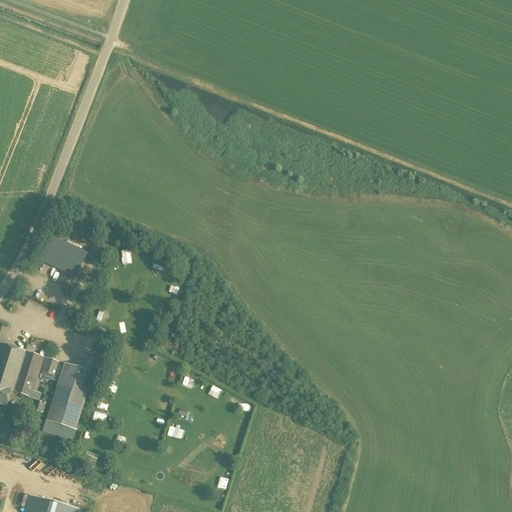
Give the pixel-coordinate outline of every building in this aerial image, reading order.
[(88,258),(50,240),(38,263),(76,282),(88,258)] [(151,264),(148,272),(159,276),(162,268),(151,264)] [(26,397),(39,357),(24,352),(0,344),(0,405),(6,407),(11,392),(26,397)] [(54,376),(56,371),(57,369),(59,362),(46,359),(42,372),(54,376)] [(75,431),(93,373),(64,364),(46,422),(75,431)] [(43,413),(46,404),(38,401),(35,411),(43,413)] [(95,465),(99,456),(87,451),(83,461),(95,465)] [(101,465),(105,457),(99,454),(96,463),(101,465)] [(229,478),(231,469),(223,467),(221,476),(229,478)] [(77,511),(79,510),(29,496),(24,511),(77,511)]
